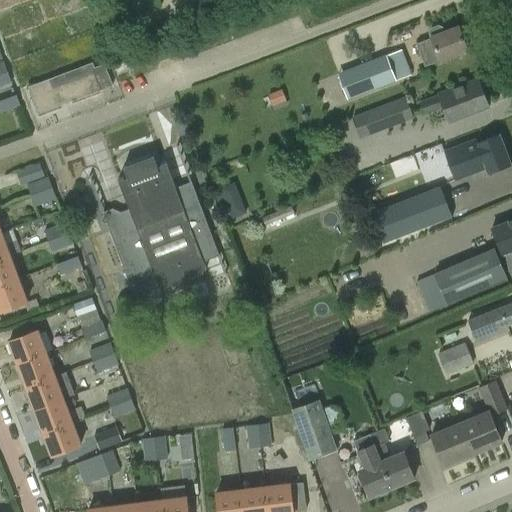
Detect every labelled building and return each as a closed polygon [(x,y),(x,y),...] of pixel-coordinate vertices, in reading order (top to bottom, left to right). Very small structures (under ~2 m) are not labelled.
[(430,28),(429,37),(430,38),(418,43),(422,52),(419,53),(424,66),(439,60),(439,61),(466,51),(457,27),(445,31),(438,25),(430,28)] [(386,56),(356,67),(366,93),(396,82),(386,56)] [(114,66),(117,75),(140,66),(136,57),(114,66)] [(101,90),(112,85),(104,64),(94,67),(93,62),(52,78),(28,87),(38,113),(73,101),(76,100),(76,99),(101,90)] [(8,73),(0,76),(0,87),(12,83),(8,73)] [(449,123),(488,109),(477,80),(438,94),(438,95),(420,102),(425,114),(443,107),(449,123)] [(286,102),(281,91),(268,96),(273,107),(286,102)] [(0,102),(0,113),(20,106),(16,96),(15,97),(0,102)] [(383,105),(377,108),(386,130),(414,119),(406,97),(383,105)] [(227,98),(196,109),(212,153),(243,142),(227,98)] [(475,140),(446,152),(458,180),(484,169),(486,173),(509,163),(498,136),(476,144),(475,140)] [(203,263),(219,257),(191,183),(175,189),(165,162),(156,165),(153,157),(123,168),(126,176),(117,180),(129,210),(120,214),(112,210),(102,214),(131,290),(155,281),(158,288),(162,287),(163,289),(203,274),(202,272),(206,270),(203,263)] [(40,163),(16,172),(21,185),(45,176),(40,163)] [(27,185),(31,197),(53,189),(48,177),(27,185)] [(440,180),(377,206),(392,241),(456,214),(440,180)] [(53,189),(31,197),(34,207),(56,198),(53,189)] [(224,204),(230,219),(245,213),(242,206),(232,201),(224,204)] [(262,217),(266,225),(293,213),(290,205),(262,217)] [(511,220),(491,228),(501,255),(511,251),(511,254),(511,220)] [(44,230),(48,242),(70,234),(66,222),(44,230)] [(1,234),(0,234),(0,260),(9,257),(1,234)] [(70,234),(48,242),(52,253),(74,244),(70,234)] [(434,273),(434,274),(415,282),(428,312),(508,278),(494,247),(434,273)] [(78,256),(55,264),(60,275),(82,267),(78,256)] [(9,257),(0,260),(0,285),(18,279),(9,257)] [(18,279),(0,285),(0,312),(27,303),(18,279)] [(84,339),(107,331),(103,320),(100,321),(96,309),(92,297),(73,304),(81,327),(80,328),(84,339)] [(511,303),(467,320),(475,342),(507,330),(506,327),(511,324),(511,303)] [(8,341),(17,364),(46,353),(37,330),(8,341)] [(89,350),(93,361),(115,353),(111,342),(89,350)] [(465,342),(437,353),(446,375),(474,363),(465,342)] [(26,387),(55,376),(46,353),(17,364),(26,387)] [(115,353),(93,361),(97,373),(119,364),(115,353)] [(26,387),(34,410),(63,399),(55,376),(26,387)] [(460,423),(473,455),(502,443),(491,416),(508,409),(496,380),(478,387),(488,411),(460,423)] [(106,396),(110,407),(131,399),(127,388),(106,396)] [(68,412),(63,399),(34,410),(43,432),(72,421),(85,416),(81,407),(68,412)] [(131,399),(110,407),(114,418),(135,410),(131,399)] [(336,450),(319,401),(293,410),(310,459),(336,450)] [(417,445),(430,440),(425,431),(430,429),(422,411),(405,418),(417,445)] [(72,421),(43,432),(52,455),(81,444),(72,421)] [(269,423),(257,424),(260,447),(271,446),(269,423)] [(444,467),(473,455),(460,423),(431,435),(444,467)] [(260,447),(257,424),(246,426),(249,449),(260,447)] [(93,435),(98,449),(99,450),(122,441),(117,426),(93,435)] [(221,428),(224,449),(224,452),(236,450),(233,427),(221,428)] [(384,428),(369,434),(392,489),(414,480),(403,453),(391,458),(385,442),(389,440),(384,428)] [(191,434),(179,435),(181,449),(192,448),(191,434)] [(392,489),(369,434),(353,441),(364,469),(358,471),(369,498),(392,489)] [(153,437),(156,460),(167,459),(164,435),(153,437)] [(156,460),(153,437),(142,438),(144,462),(156,460)] [(112,450),(101,454),(109,476),(120,471),(112,450)] [(109,476),(101,454),(76,463),(84,485),(109,476)] [(265,487),(267,511),(293,511),(306,509),(302,483),(265,487)] [(241,490),(243,511),(267,511),(265,487),(241,490)] [(218,511),(243,511),(241,490),(216,493),(218,511)] [(161,500),(162,511),(187,511),(186,497),(161,500)] [(137,503),(138,511),(162,511),(161,500),(137,503)] [(138,511),(137,503),(113,506),(113,511),(138,511)]
